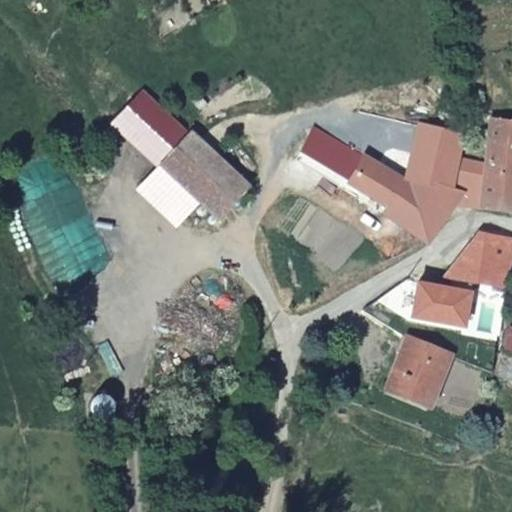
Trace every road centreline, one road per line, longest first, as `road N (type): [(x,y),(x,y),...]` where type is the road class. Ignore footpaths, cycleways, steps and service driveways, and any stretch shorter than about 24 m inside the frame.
road 1 (unclassified): [(272,511),(288,338),(420,262),(463,224),(511,227)]
road 2 (track): [(236,258),(257,189),(261,135),(244,123),(209,141)]
road 3 (track): [(257,128),(354,119),(403,131)]
